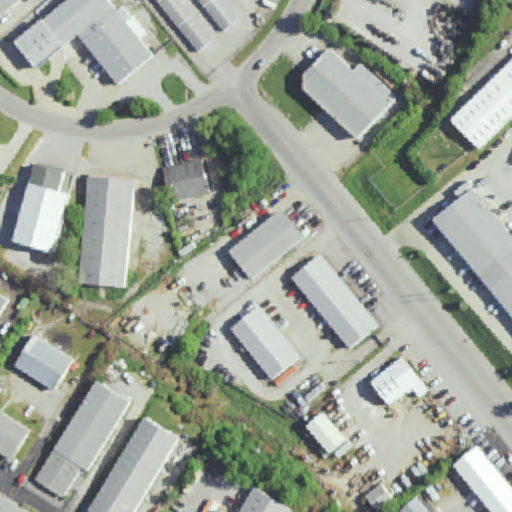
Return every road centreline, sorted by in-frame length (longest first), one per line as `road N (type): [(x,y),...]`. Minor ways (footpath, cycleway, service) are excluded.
road 1 (residential): [(236,92),(511,422)]
road 2 (residential): [(0,98),(42,121),(118,131),(177,119),(236,92)]
